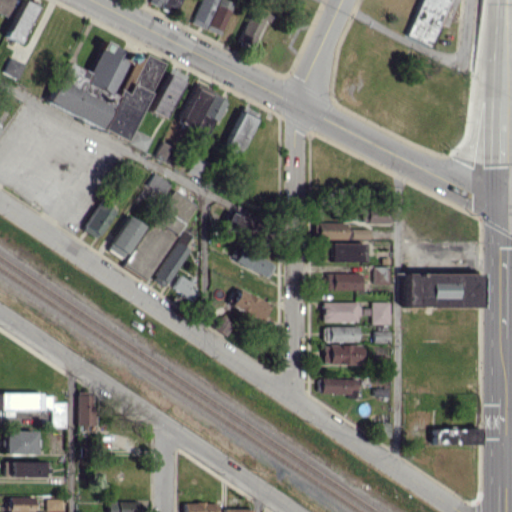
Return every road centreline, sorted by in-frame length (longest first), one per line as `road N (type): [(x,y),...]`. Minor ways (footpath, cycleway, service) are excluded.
road 1 (residential): [(0,201),(460,511)]
road 2 (secondary): [(97,0),(502,210)]
road 3 (primary): [(501,511),(502,71)]
road 4 (residential): [(0,313),(294,511)]
road 5 (residential): [(295,99),(293,399)]
